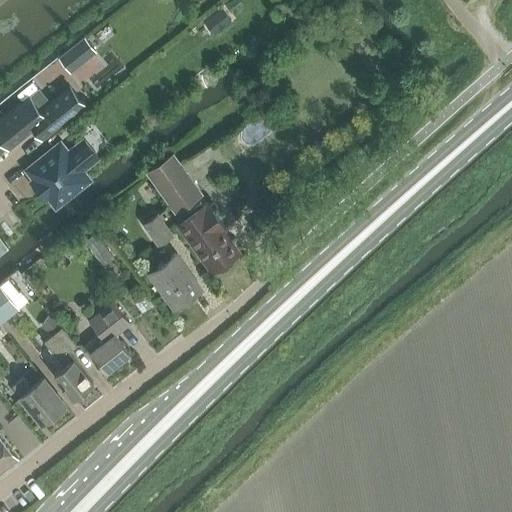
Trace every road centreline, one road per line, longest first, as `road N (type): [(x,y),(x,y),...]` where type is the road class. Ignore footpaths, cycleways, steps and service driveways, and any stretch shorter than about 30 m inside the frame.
road 1 (primary): [(100,493),(226,361),(511,101)]
road 2 (residential): [(0,493),(288,259)]
